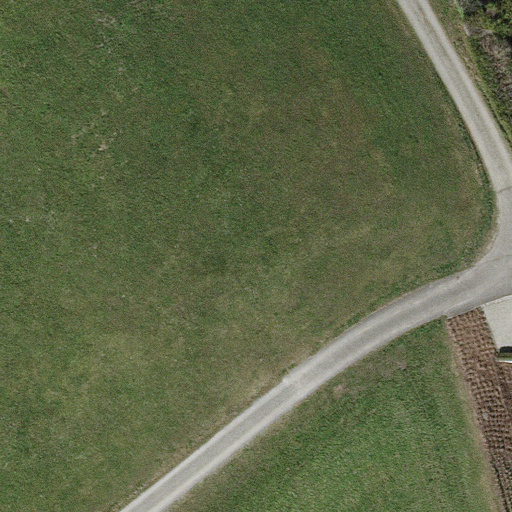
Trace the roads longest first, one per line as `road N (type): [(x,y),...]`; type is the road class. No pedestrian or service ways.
road 1 (track): [(150,511),(511,254)]
road 2 (track): [(511,220),(411,0)]
